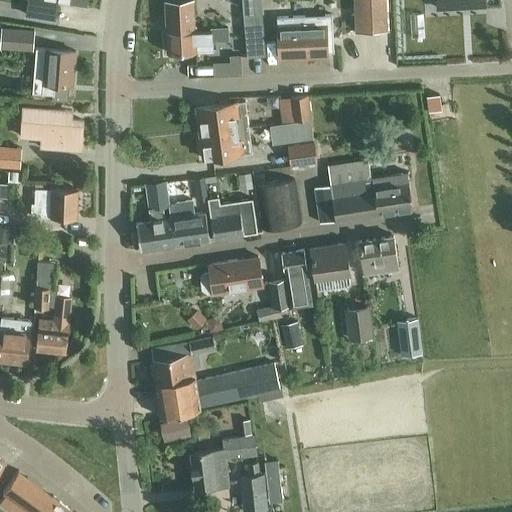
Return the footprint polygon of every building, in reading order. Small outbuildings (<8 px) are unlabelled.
[(28,0),(26,14),(54,18),(56,0),(63,0),(86,4),(86,0),(28,0)] [(193,0),(164,0),(167,53),(213,51),(213,39),(228,39),(227,27),(211,28),(211,29),(195,30),(193,0)] [(259,0),(243,0),(248,55),(264,54),(259,0)] [(387,0),(354,0),(356,30),(389,29),(387,0)] [(439,0),(440,9),(488,5),(487,3),(503,2),(503,0),(439,0)] [(325,22),(307,23),(306,16),(276,17),(277,56),(326,54),(325,22)] [(2,47),(34,49),(35,29),(3,27),(2,47)] [(348,37),(349,61),(392,58),(391,34),(348,37)] [(36,48),(32,92),(43,93),(53,94),(52,99),(68,100),(70,85),(74,86),(77,51),(47,49),(36,48)] [(294,120),(302,119),(310,118),(307,94),(290,96),(294,120)] [(429,111),(441,109),(439,94),(427,96),(429,111)] [(199,132),(248,126),(245,100),(196,107),(199,132)] [(41,147),(80,150),(82,119),(64,118),(65,110),(23,106),(21,135),(41,137),(41,147)] [(310,118),(302,119),(305,138),(307,137),(308,142),(288,144),(291,164),(316,161),(310,118)] [(248,126),(199,132),(203,158),(242,153),(251,152),(250,140),(248,126)] [(0,163),(20,165),(22,146),(0,144),(0,163)] [(385,184),(374,185),(372,173),(405,168),(403,153),(365,158),(328,163),(331,184),(314,186),(319,223),(409,209),(406,181),(398,182),(397,176),(384,178),(385,184)] [(194,177),(197,201),(207,200),(204,176),(194,177)] [(254,185),(261,231),(300,225),(293,179),(254,185)] [(140,252),(173,246),(169,219),(168,219),(163,181),(146,184),(149,208),(148,208),(150,222),(135,224),(140,252)] [(169,219),(173,246),(207,241),(203,213),(195,215),(193,198),(175,201),(176,203),(169,204),(165,181),(163,181),(168,219),(169,219)] [(52,187),(35,187),(34,202),(31,202),(31,215),(51,216),(77,217),(78,188),(52,187)] [(252,197),(220,203),(219,196),(207,198),(214,240),(242,235),(258,232),(252,197)] [(357,242),(362,273),(396,267),(391,236),(357,242)] [(311,249),(317,290),(347,286),(350,282),(344,244),(311,249)] [(289,317),(276,319),(280,347),(304,343),(300,321),(293,322),(291,308),(311,305),(303,250),(280,254),(284,280),(289,317)] [(238,291),(238,292),(248,290),(247,289),(262,286),(257,257),(208,265),(209,273),(203,274),(200,279),(202,291),(207,294),(212,294),(213,295),(238,291)] [(50,288),(55,288),(57,262),(37,261),(34,307),(48,308),(50,288)] [(0,299),(12,300),(13,272),(0,271),(0,299)] [(257,321),(276,319),(289,317),(284,280),(269,282),(273,308),(256,311),(257,321)] [(69,321),(71,302),(59,301),(57,320),(40,318),(37,349),(66,352),(69,321)] [(345,308),(348,338),(373,335),(370,305),(345,308)] [(0,332),(0,359),(27,362),(30,332),(32,320),(2,316),(0,332)] [(396,320),(401,355),(422,352),(417,317),(396,320)] [(196,365),(186,367),(184,355),(214,349),(212,337),(153,348),(159,382),(153,383),(160,416),(199,408),(198,405),(278,390),(273,365),(199,379),(196,365)] [(161,421),(163,436),(187,432),(185,418),(161,421)] [(190,451),(194,488),(229,484),(226,459),(243,457),(241,435),(222,437),(223,447),(190,451)] [(264,473),(258,474),(257,462),(245,463),(246,476),(239,477),(243,511),(268,508),(264,473)] [(70,511),(72,509),(54,496),(18,470),(4,490),(7,492),(0,501),(0,503),(12,511),(70,511)]
